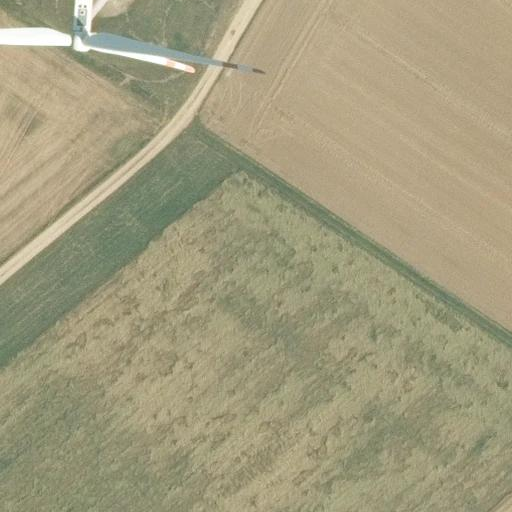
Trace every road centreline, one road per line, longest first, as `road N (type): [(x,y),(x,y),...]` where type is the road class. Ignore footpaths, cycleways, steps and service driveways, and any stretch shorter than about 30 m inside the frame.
road 1 (track): [(1,0),(511,337)]
road 2 (track): [(256,0),(184,120),(0,277)]
